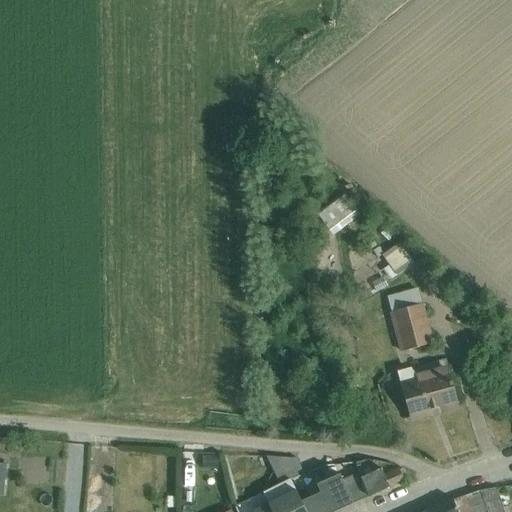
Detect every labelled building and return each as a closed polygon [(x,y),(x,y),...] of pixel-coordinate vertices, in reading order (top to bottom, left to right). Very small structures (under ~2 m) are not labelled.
[(348,192),(318,216),(333,236),(361,215),(357,210),(361,208),(348,192)] [(380,250),(375,254),(378,258),(381,255),(389,266),(383,270),(391,280),(414,263),(400,243),(384,255),(380,250)] [(417,289),(388,297),(392,313),(390,313),(401,353),(435,344),(423,304),(421,304),(417,289)] [(410,419),(411,422),(442,414),(459,409),(447,366),(416,375),(412,370),(411,368),(397,372),(410,419)] [(217,457),(203,457),(203,469),(218,469),(217,457)] [(280,486),(290,480),(299,475),(291,459),(265,457),(280,486)] [(359,474),(369,498),(404,481),(404,480),(406,479),(402,470),(399,471),(399,470),(384,477),(381,469),(376,472),(372,464),(373,462),(368,461),(355,464),(356,467),(359,474)] [(320,494),(301,502),(306,511),(336,511),(353,505),(343,481),(339,474),(316,485),(320,494)] [(359,474),(352,477),(363,500),(369,498),(359,474)] [(352,477),(343,481),(353,505),(363,500),(352,477)] [(306,511),(301,502),(290,480),(280,486),(263,494),(269,505),(254,511),(306,511)] [(502,511),(494,489),(479,492),(485,511),(502,511)] [(485,511),(479,492),(465,496),(470,511),(485,511)] [(470,511),(465,496),(453,500),(457,511),(470,511)] [(457,511),(453,500),(428,511),(457,511)]
